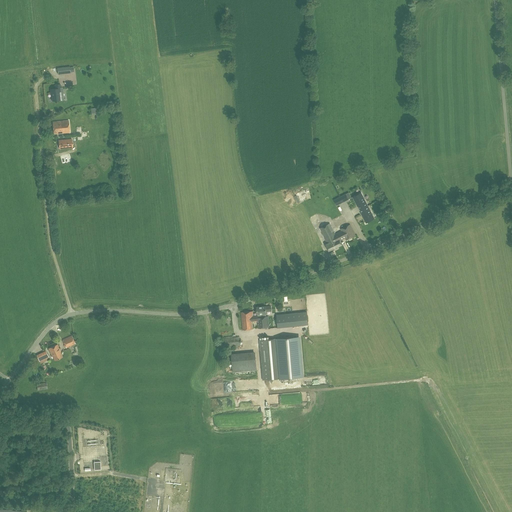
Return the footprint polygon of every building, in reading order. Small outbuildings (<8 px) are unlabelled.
[(55,89),(51,89),(51,95),(52,95),(53,101),(64,99),(64,93),(61,93),(60,84),(55,85),(55,89)] [(53,122),(54,133),(69,132),(68,121),(53,122)] [(59,140),(60,149),(73,147),(71,139),(59,140)] [(372,200),(369,196),(368,196),(365,192),(364,193),(369,202),(372,200)] [(358,206),(366,202),(361,193),(353,197),(358,207),(358,206)] [(370,209),(362,213),(361,214),(366,223),(374,219),(370,209)] [(326,245),(329,251),(342,245),(340,241),(345,238),(346,240),(355,236),(350,225),(340,229),(341,231),(335,234),(330,224),(320,229),(327,243),(325,244),(326,245)] [(241,312),(243,330),(253,329),(252,321),(257,321),(258,328),(269,327),(268,316),(266,317),(266,314),(266,311),(271,311),(271,306),(265,306),(257,307),(257,314),(258,314),(258,316),(253,316),(253,311),(241,312)] [(307,311),(276,314),(278,328),(308,325),(307,311)] [(63,340),(66,348),(75,344),(72,336),(63,340)] [(225,347),(240,345),(239,337),(231,338),(231,336),(222,337),(222,341),(225,341),(225,347)] [(300,336),(259,340),(263,380),(304,377),(300,336)] [(53,355),(55,360),(62,357),(60,351),(61,351),(58,344),(49,348),(52,355),(53,355)] [(40,361),(41,363),(48,360),(48,358),(49,357),(46,350),(37,355),(40,361)] [(231,354),(233,372),(257,370),(255,352),(231,354)] [(242,408),(246,409),(246,399),(236,398),(236,404),(239,405),(239,407),(242,408)] [(150,507),(158,507),(158,505),(160,505),(160,497),(150,497),(150,507)]
